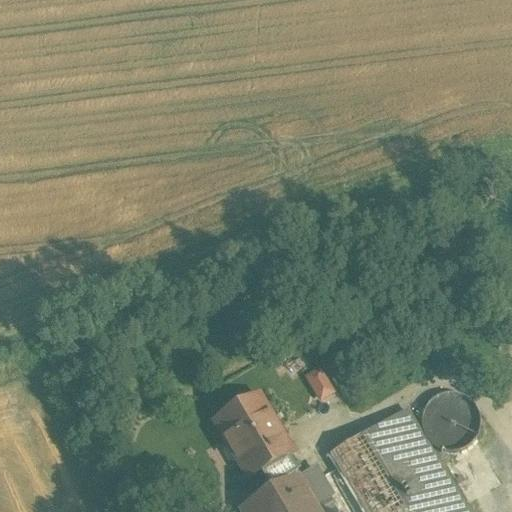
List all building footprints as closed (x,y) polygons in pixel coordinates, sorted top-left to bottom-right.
[(467,257),(460,241),(425,254),(432,271),(467,257)] [(461,398),(451,396),(442,397),(434,401),(430,404),(425,412),(423,421),(424,428),(428,436),(435,444),(443,447),(453,448),(461,445),(469,440),(473,434),(476,425),(475,416),(473,410),(468,403),(461,398)] [(293,455),(259,399),(214,425),(248,482),(261,474),(272,492),(297,477),(286,459),(293,455)] [(465,511),(406,412),(332,456),(364,511),(465,511)] [(317,511),(297,477),(272,492),(241,510),(241,511),(317,511)]
